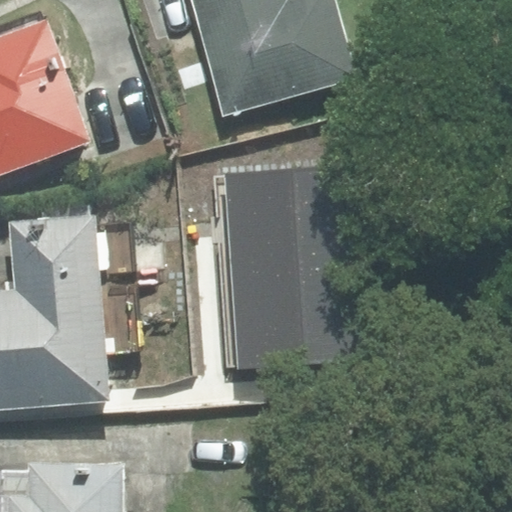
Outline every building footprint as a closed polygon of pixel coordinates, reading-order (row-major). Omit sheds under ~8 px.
[(335,84),(357,78),(347,43),(334,0),(189,0),(222,115),(335,84)] [(0,173),(90,141),(47,23),(0,40),(0,173)] [(360,174),(230,180),(240,367),(370,361),(360,174)] [(95,219),(14,225),(20,292),(0,293),(0,406),(108,398),(95,219)] [(0,511),(118,511),(119,473),(0,470),(0,511)]
